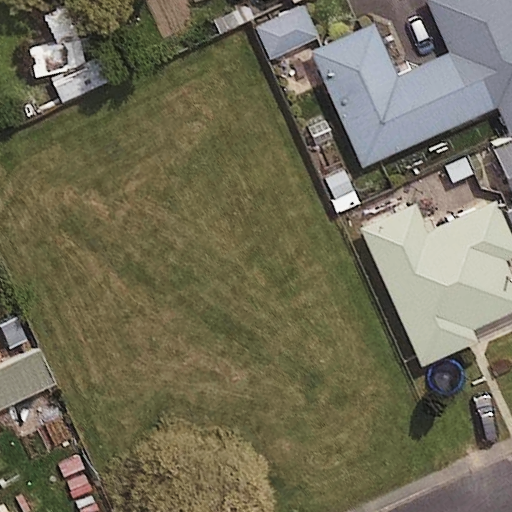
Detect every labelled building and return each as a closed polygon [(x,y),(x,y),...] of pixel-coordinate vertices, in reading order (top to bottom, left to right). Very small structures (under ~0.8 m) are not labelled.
[(59,60),(79,50),(55,0),(47,0),(25,11),(50,64),(59,60)] [(312,29),(297,0),(293,0),(253,20),(269,51),(312,29)] [(506,130),(511,127),(511,0),(425,0),(446,46),(391,71),(366,16),(305,43),(356,158),(491,98),(506,130)] [(50,64),(44,67),(59,99),(95,83),(79,50),(59,60),(50,64)] [(475,183),(499,172),(511,197),(511,196),(511,127),(506,130),(485,139),(490,150),(465,161),(475,183)] [(510,242),(488,193),(458,206),(444,176),(353,217),(414,355),(469,331),(464,319),(511,298),(511,286),(495,248),(510,242)] [(511,196),(511,197),(500,202),(511,227),(511,196)] [(0,399),(47,379),(32,344),(0,356),(0,399)]
